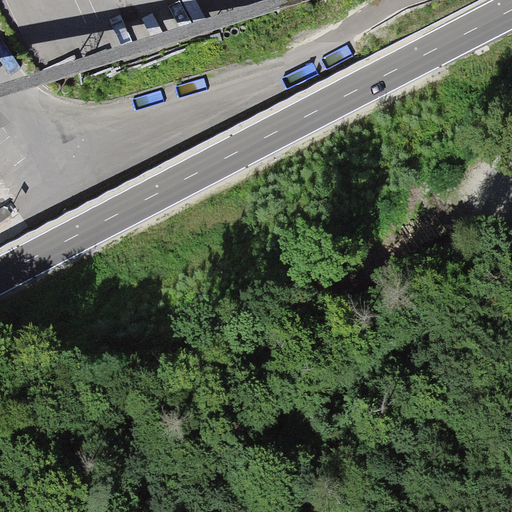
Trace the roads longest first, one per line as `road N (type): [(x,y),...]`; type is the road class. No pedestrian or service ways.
road 1 (track): [(0,503),(511,228)]
road 2 (secondary): [(0,275),(511,11)]
